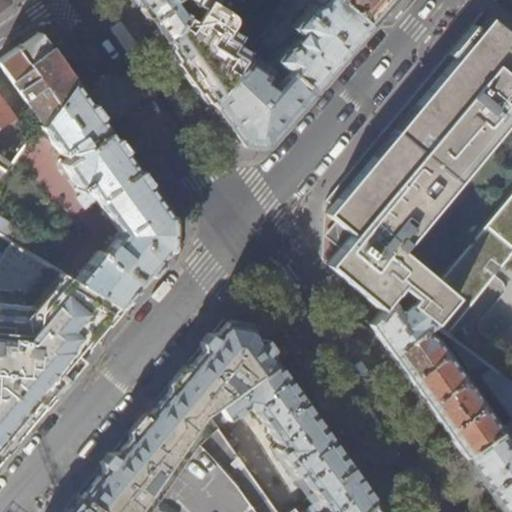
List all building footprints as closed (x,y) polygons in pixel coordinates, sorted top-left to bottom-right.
[(192,0),(136,0),(166,42),(192,0)] [(242,58),(280,0),(192,0),(166,42),(211,105),(242,58)] [(341,55),(367,26),(337,0),(318,0),(316,3),(308,6),(289,29),(297,37),(289,46),(283,48),(271,62),(278,67),(309,92),(341,55)] [(389,0),(337,0),(367,26),(389,0)] [(325,264),(379,311),(388,300),(391,295),(405,306),(430,324),(440,331),(446,336),(511,251),(511,37),(481,12),(456,43),(398,111),(342,179),(325,200),(331,204),(324,213),(335,221),(326,232),(341,245),(325,264)] [(71,80),(37,31),(0,57),(0,67),(40,122),(71,80)] [(309,92),(278,67),(274,72),(277,76),(266,89),(259,84),(267,75),(242,58),(211,105),(239,144),(264,144),(283,122),(309,92)] [(149,189),(71,80),(40,122),(37,126),(37,127),(42,128),(58,150),(64,151),(67,149),(72,154),(60,163),(82,194),(77,198),(86,210),(96,202),(120,234),(102,254),(98,251),(74,280),(118,307),(125,298),(170,245),(171,220),(149,189)] [(28,137),(0,99),(0,153),(10,161),(28,137)] [(0,175),(10,161),(0,153),(0,175)] [(15,227),(0,217),(0,233),(7,238),(15,227)] [(0,446),(3,443),(52,385),(97,331),(118,307),(74,280),(7,238),(0,233),(0,446)] [(498,430),(433,340),(422,331),(430,324),(405,306),(396,313),(388,300),(379,311),(368,325),(462,456),(498,430)] [(205,412),(274,363),(260,344),(247,326),(222,322),(204,344),(160,396),(150,409),(89,481),(77,496),(100,511),(131,511),(138,502),(169,457),(195,419),(205,412)] [(511,420),(511,385),(509,384),(449,339),(446,336),(440,331),(468,370),(472,367),(511,421),(511,420)] [(300,400),(274,363),(205,412),(215,426),(244,406),(250,408),(276,446),(271,449),(292,478),(297,474),(324,511),(356,511),(370,499),(340,456),(300,400)] [(285,511),(275,511),(214,427),(215,426),(205,412),(195,419),(169,457),(138,502),(131,511),(295,511),(292,507),(285,511)] [(511,511),(511,420),(511,421),(498,430),(462,456),(502,511),(511,511)] [(100,511),(77,496),(63,511),(100,511)] [(379,511),(370,499),(356,511),(379,511)]
